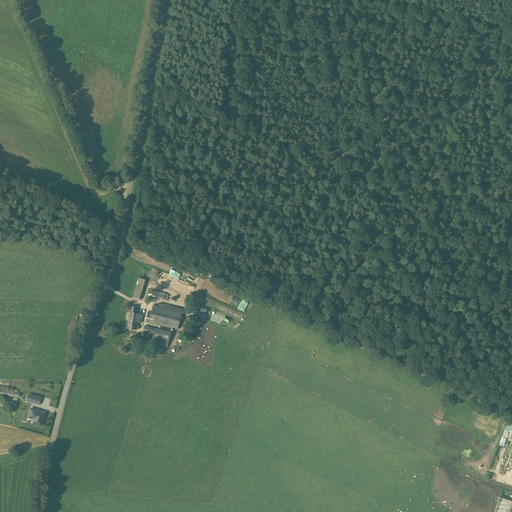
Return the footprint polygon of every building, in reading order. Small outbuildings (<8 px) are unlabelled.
[(139,278),(133,298),(140,300),(146,280),(139,278)] [(166,294),(153,290),(152,297),(164,300),(166,294)] [(182,310),(159,304),(158,307),(153,305),(149,322),(177,329),(182,310)] [(130,312),(128,319),(138,320),(137,322),(141,323),(142,314),(136,313),(130,312)] [(138,320),(128,319),(127,328),(136,330),(136,328),(139,329),(139,326),(137,325),(137,322),(138,320)] [(156,329),(145,326),(143,331),(154,334),(155,332),(156,329)] [(169,336),(155,332),(154,334),(152,343),(167,347),(169,336)] [(49,400),(29,394),(26,401),(27,401),(39,405),(38,407),(41,408),(41,409),(46,410),(47,406),(45,406),(45,403),(48,403),(49,400)] [(40,411),(31,409),(28,417),(35,419),(36,421),(35,424),(41,426),(45,413),(39,412),(40,411)]
